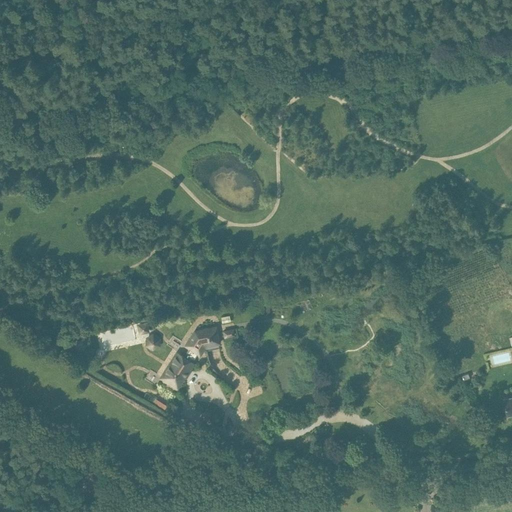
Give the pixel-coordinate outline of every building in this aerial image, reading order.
[(431,258),(417,264),(421,274),(435,268),(431,258)] [(412,267),(403,270),(406,276),(414,273),(412,267)] [(374,284),(372,274),(343,280),(345,290),(374,284)] [(372,338),(383,332),(370,312),(359,319),(372,338)] [(145,326),(138,328),(139,335),(146,333),(145,326)] [(218,342),(215,327),(195,332),(187,344),(190,347),(184,356),(178,352),(162,377),(177,387),(193,362),(192,361),(198,352),(199,353),(204,345),(218,342)] [(162,345),(156,331),(144,336),(150,350),(162,345)] [(105,352),(102,350),(98,350),(95,352),(95,356),(98,359),(102,359),(105,356),(105,352)]
